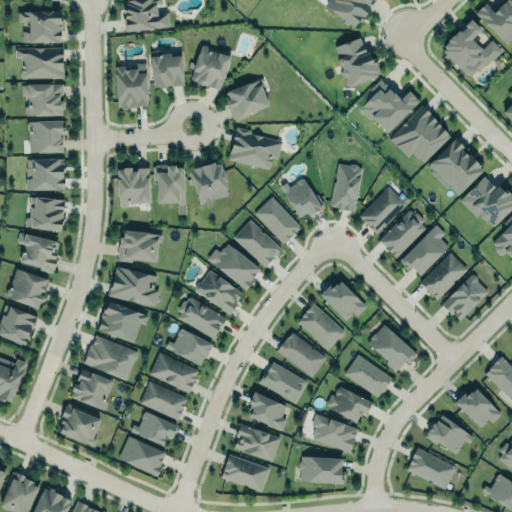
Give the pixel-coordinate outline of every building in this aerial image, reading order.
[(122,0),(125,30),(168,27),(167,11),(162,11),(161,0),(122,0)] [(373,0),(371,5),(368,8),(370,10),(367,15),(364,17),(363,20),(360,23),(359,22),(353,28),(350,27),(330,10),(323,4),(326,0),(373,0)] [(511,38),(511,0),(503,0),(494,11),(484,2),(474,13),(507,44),(511,38)] [(16,10),(17,21),(27,21),(27,29),(22,29),(22,42),(61,41),(60,9),(16,10)] [(470,19),(480,30),(471,39),(480,48),(491,39),(501,50),(485,65),(479,59),(472,65),(474,67),(474,71),(470,75),(467,75),(459,67),(458,68),(442,52),(445,50),(443,47),(448,42),(447,41),(458,30),(460,33),(466,27),(464,25),(470,19)] [(332,43),(358,34),(360,39),(361,39),(364,49),(368,47),(370,52),(373,51),(379,68),(376,69),(377,73),(347,84),(344,81),(343,76),(340,74),(338,68),(340,65),(332,43)] [(202,43),(200,44),(194,61),(189,60),(187,65),(193,67),(189,77),(196,79),(196,81),(218,88),(229,54),(218,50),(217,51),(208,48),(209,44),(202,43)] [(62,77),(62,46),(13,47),(14,57),(19,57),(20,78),(62,77)] [(150,52),(159,51),(160,49),(169,48),(171,50),(181,50),(183,81),(176,83),(162,83),(153,85),(150,52)] [(115,64),(115,68),(114,68),(114,70),(115,70),(116,105),(120,105),(120,106),(129,106),(129,105),(136,104),(136,103),(146,103),(145,70),(136,70),(136,66),(125,66),(125,64),(115,64)] [(228,104),(227,104),(232,117),(233,116),(234,119),(247,115),(245,111),(268,103),(261,85),(264,84),(261,76),(226,88),(227,90),(224,91),(228,104)] [(418,98),(385,130),(371,116),(369,118),(356,106),(373,90),(368,86),(378,76),(398,95),(407,87),(418,98)] [(20,83),(26,83),(26,81),(51,80),(51,81),(61,81),(61,97),(63,98),(63,106),(61,106),(61,112),(26,113),(24,111),(23,106),(25,103),(27,103),(27,93),(20,94),(20,83)] [(511,99),(507,94),(511,89),(511,121),(503,112),(511,103),(511,99)] [(419,102),(428,110),(428,111),(434,117),(434,118),(449,133),(422,161),(417,157),(416,158),(410,152),(407,156),(386,136),(419,102)] [(27,152),(62,151),(61,120),(27,120),(27,152)] [(235,124),(231,146),(230,146),(227,157),(268,168),(271,156),(276,158),(280,139),(249,131),(250,128),(235,124)] [(453,135),(462,143),(460,146),(466,152),(467,150),(471,153),(470,154),(479,162),(478,164),(481,167),(457,192),(448,184),(445,186),(428,169),(431,167),(427,163),(428,161),(427,160),(453,135)] [(24,187),(63,187),(63,169),(64,169),(64,161),(63,161),(63,156),(30,156),(30,157),(26,157),(26,165),(25,165),(25,175),(24,175),(24,187)] [(220,161),(222,168),(223,167),(226,179),(224,180),(226,187),(226,188),(227,194),(210,197),(211,200),(198,203),(193,182),(190,183),(187,168),(190,167),(189,166),(201,164),(201,163),(214,159),(214,162),(220,161)] [(329,204),(352,209),(361,166),(357,166),(356,163),(354,162),(351,162),(348,164),(337,161),(334,177),(335,176),(335,180),(333,180),(329,204)] [(152,164),(155,164),(155,163),(174,162),(174,164),(180,164),(181,165),(183,165),(184,204),(177,204),(177,199),(157,200),(157,177),(152,177),(152,164)] [(148,167),(131,168),(131,167),(116,168),(117,203),(148,202),(148,167)] [(460,198),(490,228),(511,204),(511,200),(484,173),(460,198)] [(278,185),(297,215),(307,209),(309,213),(315,208),(321,206),(309,185),(308,184),(302,176),(301,177),(300,176),(295,179),(295,181),(288,185),(285,180),(282,182),(278,185)] [(356,213),(386,183),(400,197),(404,193),(408,198),(374,233),(356,213)] [(23,224),(60,228),(63,197),(34,194),(34,195),(29,195),(28,215),(25,215),(23,224)] [(253,212),(282,241),(299,223),(271,194),(253,212)] [(394,257),(426,226),(409,208),(376,239),(394,257)] [(511,210),(501,221),(505,224),(499,231),(490,240),(494,244),(493,245),(493,248),(497,252),(500,253),(504,249),(511,256),(508,258),(511,262),(511,210)] [(232,236),(263,266),(280,248),(249,218),(232,236)] [(397,258),(409,246),(434,222),(443,231),(438,236),(446,244),(418,272),(410,263),(406,267),(397,258)] [(155,262),(158,233),(120,229),(117,258),(155,262)] [(18,230),(23,231),(23,230),(55,238),(55,240),(57,240),(55,249),(54,252),(54,256),(54,260),(52,267),(51,267),(50,270),(38,267),(39,264),(18,259),(18,257),(21,249),(23,241),(15,240),(18,230)] [(205,257),(214,246),(218,250),(222,246),(224,245),(226,242),(258,266),(250,276),(253,278),(251,280),(251,279),(245,287),(205,257)] [(416,281),(449,249),(467,267),(434,300),(416,281)] [(115,264),(111,284),(109,284),(107,292),(147,303),(148,302),(153,304),(158,288),(151,286),(155,274),(115,264)] [(47,278),(14,268),(5,297),(38,307),(47,278)] [(228,312),(237,301),(233,298),(233,297),(236,299),(242,291),(218,274),(218,275),(208,268),(200,279),(197,280),(195,282),(194,284),(194,288),(228,312)] [(469,272),(440,302),(449,311),(452,307),(454,309),(451,312),(458,319),(487,289),(476,279),(476,276),(474,274),(472,272),(469,272)] [(355,315),(365,306),(338,277),(320,294),(344,320),(352,312),(355,315)] [(174,317),(214,338),(225,316),(186,295),(174,317)] [(139,323),(143,324),(147,315),(107,300),(96,329),(132,342),(139,323)] [(0,334),(0,307),(2,301),(36,314),(31,327),(29,326),(26,332),(29,333),(27,338),(25,337),(23,343),(0,334)] [(343,331),(312,302),(295,320),(326,349),(343,331)] [(416,352),(408,361),(404,358),(393,369),(384,360),(385,358),(366,341),(369,337),(369,335),(372,331),(374,331),(382,322),(402,339),(416,352)] [(163,345),(167,338),(172,341),(176,333),(176,331),(178,327),(180,326),(189,330),(190,330),(211,341),(205,353),(204,352),(202,356),(198,363),(178,352),(177,352),(173,350),(173,349),(163,345)] [(274,349),(282,337),(290,328),(324,353),(309,375),(274,349)] [(95,333),(91,343),(89,342),(87,348),(86,347),(84,353),(85,353),(82,360),(85,361),(85,362),(112,373),(125,378),(133,358),(135,357),(136,352),(136,351),(136,349),(95,333)] [(356,351),(390,375),(376,396),(342,372),(356,351)] [(188,391),(197,368),(156,352),(147,374),(188,391)] [(15,356),(25,360),(22,365),(20,371),(16,382),(12,392),(8,400),(3,398),(2,399),(0,397),(0,355),(13,361),(15,356)] [(482,373),(511,401),(511,367),(499,355),(482,373)] [(258,384),(295,401),(306,378),(269,361),(258,384)] [(112,378),(90,369),(90,370),(80,366),(70,388),(72,388),(69,394),(101,407),(104,406),(106,401),(105,398),(104,398),(112,378)] [(176,417),(138,400),(147,378),(186,395),(176,417)] [(370,401),(335,385),(325,407),(356,420),(359,413),(364,415),(370,401)] [(453,400),(478,425),(480,425),(487,418),(491,421),(501,412),(474,386),(471,389),(469,387),(465,392),(463,390),(453,400)] [(285,404),(252,392),(244,416),(281,429),(285,418),(281,416),(285,404)] [(99,418),(66,405),(56,431),(89,444),(99,418)] [(176,423),(142,411),(137,425),(132,423),(129,432),(163,444),(166,436),(170,438),(176,423)] [(440,412),(434,421),(432,420),(424,431),(426,432),(423,434),(434,442),(436,440),(453,452),(453,451),(455,451),(459,446),(458,444),(463,438),(468,441),(472,435),(440,412)] [(357,427),(314,413),(310,425),(314,426),(310,439),(349,451),(357,427)] [(231,447),(271,460),(279,436),(239,423),(231,447)] [(116,456),(126,433),(164,450),(159,461),(161,462),(156,474),(116,456)] [(495,457),(511,470),(511,439),(510,438),(495,457)] [(415,445),(455,465),(443,488),(404,468),(408,461),(407,461),(415,445)] [(220,475),(242,483),(242,482),(246,483),(246,484),(260,489),(268,466),(228,451),(224,460),(225,461),(220,475)] [(300,455),(341,458),(339,470),(344,470),(343,483),(299,479),(300,455)] [(10,469),(13,470),(14,469),(15,469),(14,470),(20,472),(23,473),(23,474),(24,475),(27,476),(38,482),(37,484),(27,505),(24,511),(15,511),(16,511),(7,507),(5,508),(1,506),(0,505),(0,498),(7,482),(5,481),(10,469)] [(479,489),(510,509),(511,505),(511,481),(498,472),(489,486),(483,482),(479,489)] [(42,485),(29,511),(64,511),(71,498),(66,493),(60,492),(57,487),(42,485)] [(105,511),(78,499),(71,511),(105,511)]
